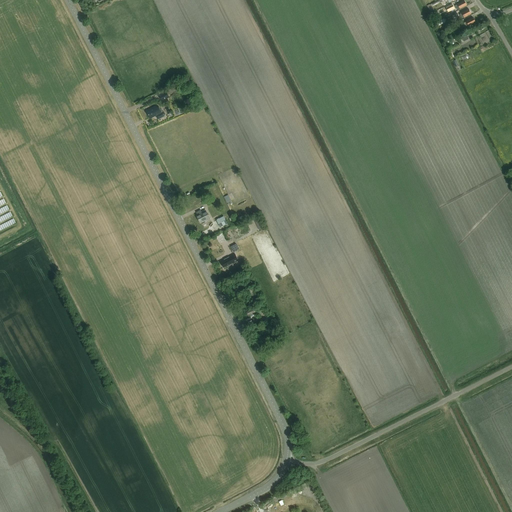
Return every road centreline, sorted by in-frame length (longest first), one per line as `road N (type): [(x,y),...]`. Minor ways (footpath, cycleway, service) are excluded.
road 1 (unclassified): [(285,460),(282,422),(68,0)]
road 2 (unclassified): [(511,366),(327,459)]
